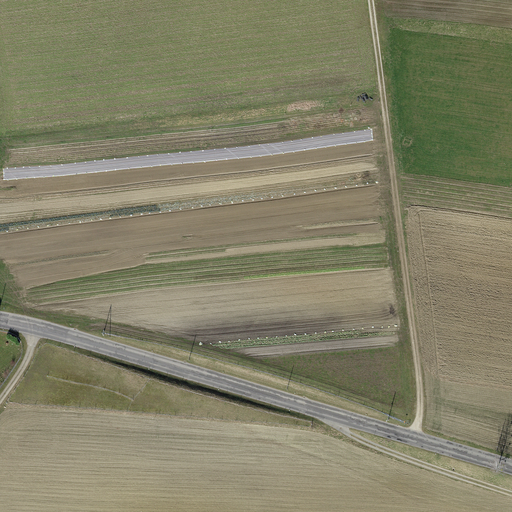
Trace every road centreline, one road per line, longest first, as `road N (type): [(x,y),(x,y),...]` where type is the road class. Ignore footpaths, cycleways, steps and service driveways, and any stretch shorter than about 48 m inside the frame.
road 1 (tertiary): [(511,466),(0,319)]
road 2 (track): [(370,0),(419,395),(413,437)]
road 3 (track): [(325,410),(342,432),(417,467),(511,495)]
